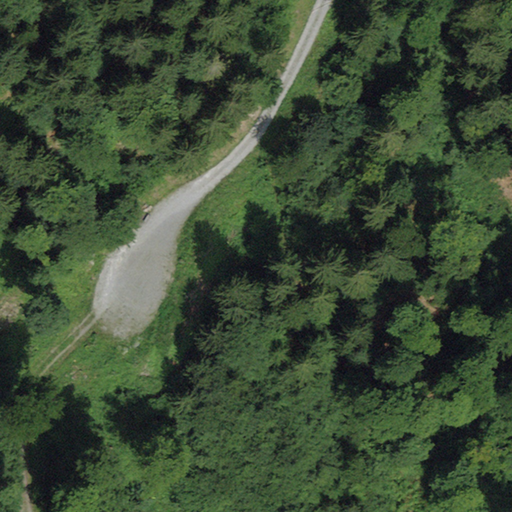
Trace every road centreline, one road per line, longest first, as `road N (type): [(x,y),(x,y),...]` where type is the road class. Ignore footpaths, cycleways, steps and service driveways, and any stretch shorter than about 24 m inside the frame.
road 1 (track): [(25,511),(31,385),(162,237)]
road 2 (track): [(323,0),(251,136),(162,237)]
